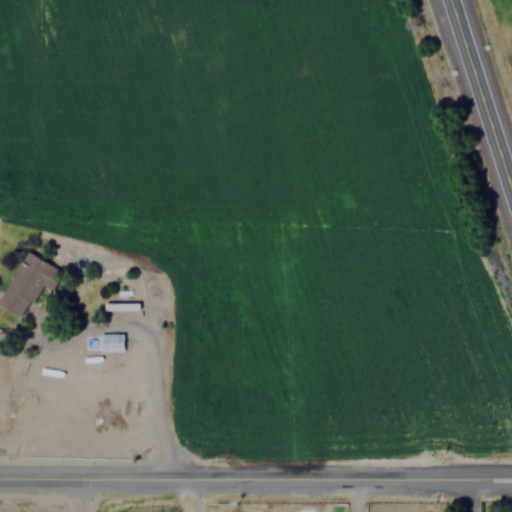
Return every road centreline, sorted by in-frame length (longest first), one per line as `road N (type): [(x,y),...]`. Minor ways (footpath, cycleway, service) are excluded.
road 1 (residential): [(511,481),(0,478)]
road 2 (primary): [(511,210),(445,0)]
